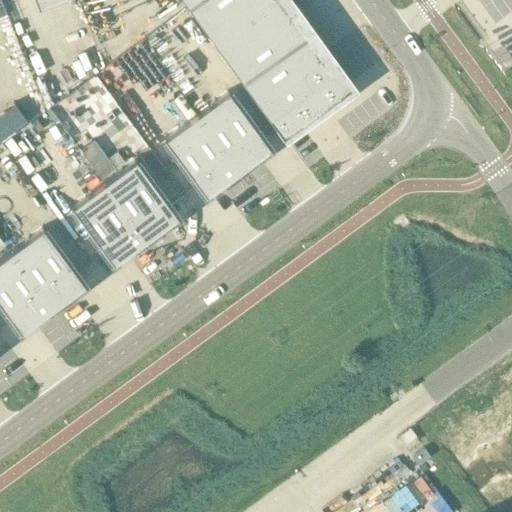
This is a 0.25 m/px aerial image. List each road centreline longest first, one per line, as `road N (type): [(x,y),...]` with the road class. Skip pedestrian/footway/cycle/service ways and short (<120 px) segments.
road 1 (tertiary): [(0,443),(452,108)]
road 2 (unclassified): [(380,434),(511,338)]
road 3 (tertiary): [(452,108),(368,0)]
